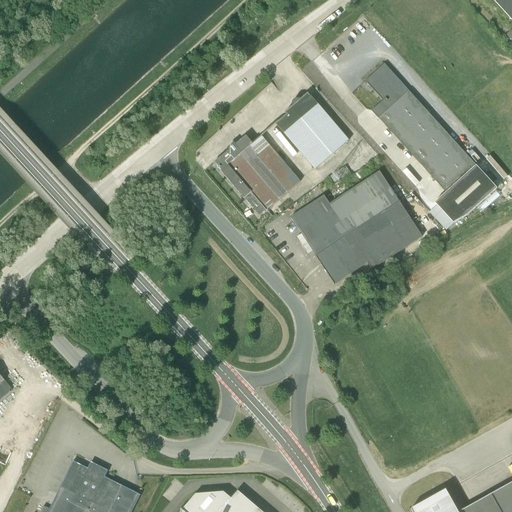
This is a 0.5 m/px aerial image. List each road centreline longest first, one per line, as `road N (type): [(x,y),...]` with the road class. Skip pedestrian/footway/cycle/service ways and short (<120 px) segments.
road 1 (secondary): [(229,380),(0,132)]
road 2 (track): [(0,218),(244,0)]
road 3 (unclassified): [(303,465),(169,472),(136,458),(57,394)]
road 4 (secondary): [(198,449),(173,450),(143,433),(7,279)]
road 5 (secondary): [(300,354),(297,310),(154,149)]
road 6 (unclassified): [(344,0),(154,149)]
road 7 (unclassified): [(154,149),(7,279)]
road 8 (unknown): [(152,466),(140,470),(70,437),(37,496)]
